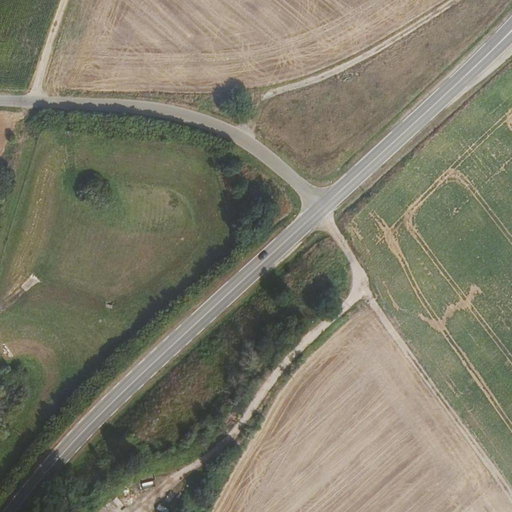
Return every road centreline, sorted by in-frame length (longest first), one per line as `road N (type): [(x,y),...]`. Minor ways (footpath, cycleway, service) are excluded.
road 1 (secondary): [(14,511),(95,418),(320,209)]
road 2 (unclassified): [(320,209),(261,153),(197,120),(129,107),(0,100)]
road 3 (track): [(320,209),(366,293),(511,500)]
road 4 (track): [(366,293),(240,431),(145,511)]
road 5 (track): [(243,140),(254,105),(267,96),(355,64),(456,0)]
road 6 (track): [(73,0),(0,219)]
road 7 (secondary): [(320,209),(480,61)]
